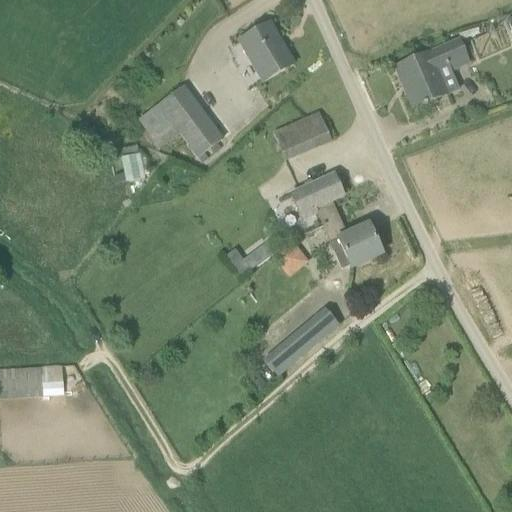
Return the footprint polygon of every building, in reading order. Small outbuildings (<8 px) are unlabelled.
[(293,67),(269,26),(239,43),(264,84),(293,67)] [(429,54),(395,69),(413,111),(448,96),(437,72),(447,67),(450,73),(469,64),(459,43),(430,55),(429,54)] [(183,89),(158,107),(137,122),(159,151),(180,135),(197,159),(222,141),(183,89)] [(113,113),(105,116),(109,126),(117,123),(113,113)] [(331,142),(319,115),(273,135),(285,162),(331,142)] [(121,160),(124,176),(126,185),(144,182),(143,177),(149,177),(145,160),(140,161),(139,156),(137,148),(121,150),(123,159),(121,160)] [(343,197),(334,177),(290,197),(301,221),(317,214),(322,227),(339,220),(331,203),(343,197)] [(351,270),(382,256),(369,227),(347,237),(339,220),(322,227),(333,251),(341,248),(351,270)] [(289,277),(307,263),(294,247),(276,262),(289,277)] [(250,271),(245,264),(235,272),(240,279),(250,271)] [(325,313),(281,350),(293,365),(337,328),(325,313)] [(39,375),(39,370),(28,370),(28,379),(40,379),(40,391),(61,390),(60,374),(39,375)]
